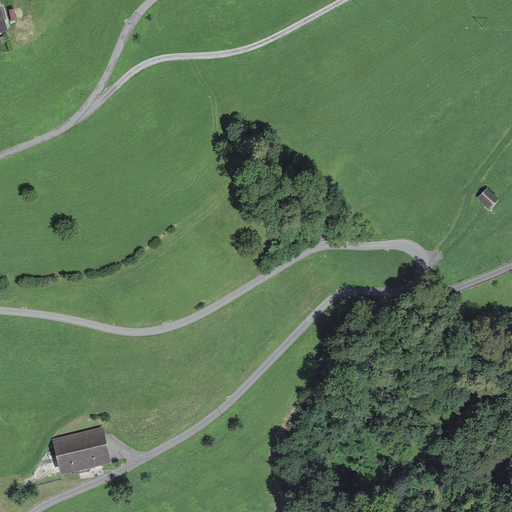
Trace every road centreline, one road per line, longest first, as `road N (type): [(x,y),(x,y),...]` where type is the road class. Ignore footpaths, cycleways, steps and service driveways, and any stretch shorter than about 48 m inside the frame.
road 1 (unclassified): [(34,511),(196,428),(328,301),(408,287),(423,264),(400,244),(326,245),(194,317),(144,331),(0,310)]
road 2 (track): [(82,113),(149,62),(247,48),(343,0)]
road 3 (unclassified): [(0,155),(82,113),(151,0)]
road 4 (track): [(511,432),(435,473),(433,487),(437,496),(511,490)]
road 5 (track): [(380,292),(399,306),(511,265)]
